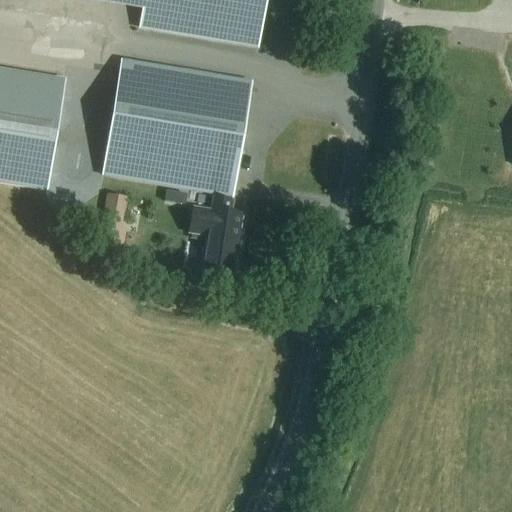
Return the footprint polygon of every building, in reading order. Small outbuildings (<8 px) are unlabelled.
[(265,0),(57,0),(142,14),(139,33),(257,52),(265,0)] [(120,102),(106,176),(214,195),(211,212),(192,209),(187,236),(206,239),(204,253),(236,259),(243,218),(231,216),(253,87),(126,65),(120,102)] [(0,74),(0,182),(45,190),(63,84),(0,74)] [(131,244),(134,196),(111,195),(108,243),(131,244)] [(183,200),(166,197),(164,207),(181,211),(183,200)]
